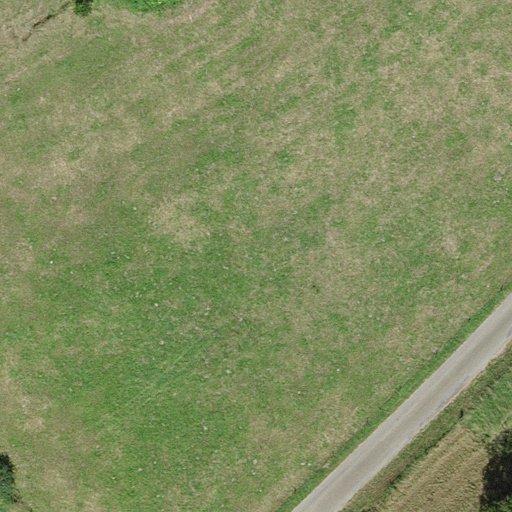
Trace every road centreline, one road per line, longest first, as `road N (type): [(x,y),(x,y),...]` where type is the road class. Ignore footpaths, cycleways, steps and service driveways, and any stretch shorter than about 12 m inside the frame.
road 1 (unclassified): [(305,511),(511,311)]
road 2 (track): [(0,78),(146,0)]
